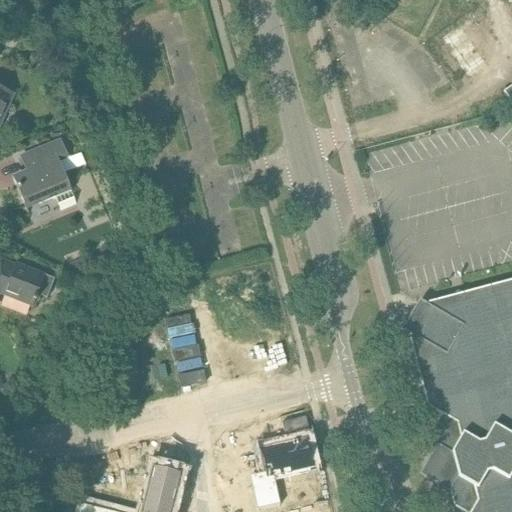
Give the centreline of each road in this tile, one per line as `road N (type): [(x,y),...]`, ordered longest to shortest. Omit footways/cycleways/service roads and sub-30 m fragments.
road 1 (residential): [(351,383),(336,293),(260,0)]
road 2 (residential): [(0,454),(98,448),(182,426)]
road 3 (residential): [(182,426),(351,383)]
